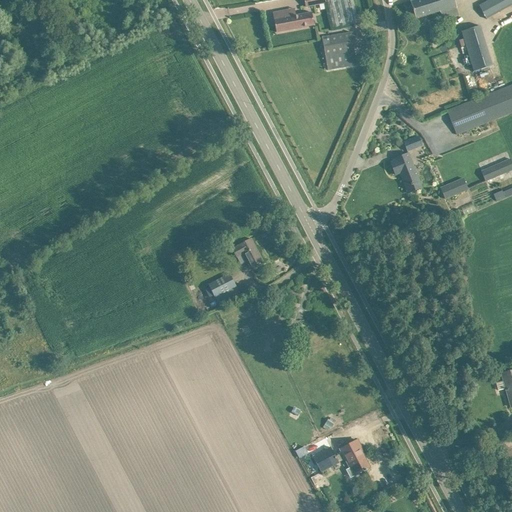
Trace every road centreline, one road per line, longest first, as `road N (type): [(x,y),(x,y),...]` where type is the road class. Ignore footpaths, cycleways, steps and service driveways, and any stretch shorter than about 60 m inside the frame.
road 1 (secondary): [(460,511),(309,225)]
road 2 (secondary): [(309,225),(190,0)]
road 3 (unclassified): [(309,225),(338,194),(380,92),(390,56),(384,0)]
